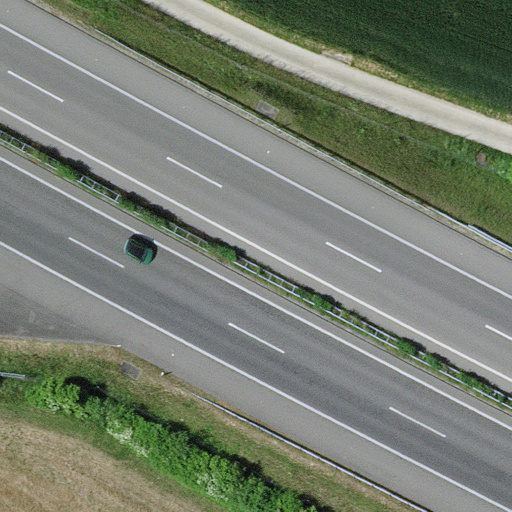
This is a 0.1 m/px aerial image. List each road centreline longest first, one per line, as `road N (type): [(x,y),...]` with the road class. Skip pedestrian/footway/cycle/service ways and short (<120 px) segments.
road 1 (motorway): [(511,338),(0,66)]
road 2 (motorway): [(0,200),(511,470)]
road 3 (track): [(511,139),(354,83),(173,0)]
